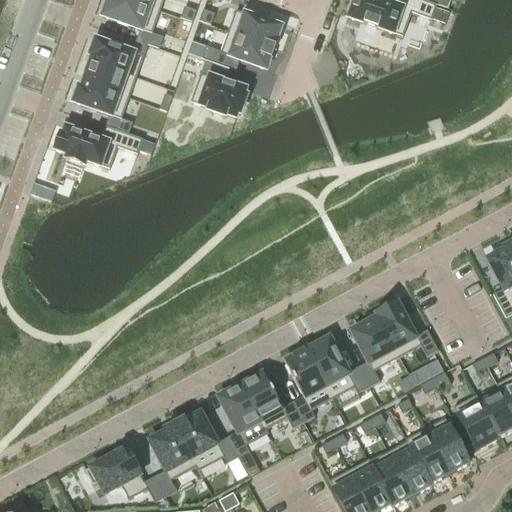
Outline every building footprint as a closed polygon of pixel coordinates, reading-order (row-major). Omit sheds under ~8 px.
[(105,4),(101,16),(102,17),(102,19),(139,32),(135,44),(147,48),(158,52),(162,40),(151,36),(159,14),(119,0),(108,0),(107,5),(105,4)] [(119,0),(159,14),(163,0),(119,0)] [(349,15),(348,20),(363,26),(377,32),(377,31),(402,39),(410,15),(430,23),(436,7),(427,4),(414,0),(396,0),(394,8),(385,5),(385,4),(374,0),(373,0),(371,0),(352,0),(348,15),(349,15)] [(184,9),(179,21),(191,25),(195,14),(184,9)] [(202,12),(198,24),(209,28),(214,17),(202,12)] [(235,13),(227,35),(274,51),(274,50),(279,35),(278,35),(280,29),(268,25),(268,24),(257,20),(256,21),(235,13)] [(227,35),(215,67),(227,71),(231,60),(265,72),(269,61),(270,61),(274,51),(227,35)] [(95,42),(89,58),(91,58),(91,60),(89,64),(135,80),(147,48),(135,44),(131,55),(95,42)] [(205,63),(190,105),(208,112),(208,114),(224,120),(225,118),(235,121),(236,116),(239,117),(246,99),(243,98),(245,93),(223,85),(227,71),(215,67),(205,63)] [(89,64),(82,85),(128,101),(135,80),(89,64)] [(78,89),(72,105),(109,118),(105,129),(127,137),(131,126),(120,122),(128,101),(82,85),(80,90),(78,89)] [(164,97),(158,111),(166,114),(171,99),(164,97)] [(58,136),(53,152),(67,157),(65,162),(84,169),(86,164),(109,172),(116,150),(136,157),(142,142),(127,137),(105,129),(100,143),(90,139),(90,138),(80,135),(65,130),(62,137),(58,136)] [(501,254),(487,262),(503,292),(492,297),(505,321),(511,317),(511,299),(511,247),(501,253),(501,254)] [(379,314),(374,316),(376,321),(398,361),(420,349),(426,359),(437,353),(426,333),(415,339),(408,326),(409,326),(408,324),(407,324),(404,319),(405,319),(404,317),(396,304),(391,307),(390,304),(377,311),(379,314)] [(355,332),(351,334),(368,364),(357,370),(368,390),(379,385),(373,374),(398,361),(376,321),(368,325),(366,323),(354,330),(355,332)] [(313,350),(306,353),(332,402),(354,390),(357,396),(368,390),(357,370),(346,376),(328,342),(326,343),(325,340),(312,347),(313,350)] [(292,361),(284,365),(285,367),(284,368),(285,369),(286,369),(289,374),(288,375),(289,376),(290,376),(302,399),(292,405),(303,425),(313,420),(310,413),(332,402),(306,353),(305,354),(303,351),(290,358),(292,361)] [(492,356),(482,361),(486,370),(497,364),(492,356)] [(482,361),(471,367),(476,375),(486,370),(482,361)] [(444,375),(429,382),(434,391),(436,394),(450,386),(444,375)] [(253,379),(240,386),(242,388),(241,388),(264,432),(265,432),(286,421),(292,431),(303,425),(292,405),(281,411),(268,387),(269,387),(268,385),(268,386),(265,380),(265,378),(264,379),(263,377),(254,381),(253,379)] [(511,378),(496,387),(511,416),(511,378)] [(429,382),(419,388),(423,396),(434,391),(429,382)] [(475,398),(474,399),(497,441),(511,433),(511,416),(496,387),(495,387),(497,392),(478,402),(475,398)] [(221,399),(219,400),(237,434),(226,440),(237,461),(248,455),(245,448),(267,436),(265,432),(264,432),(241,388),(233,392),(232,390),(219,397),(221,399)] [(474,399),(452,410),(475,453),(497,441),(474,399)] [(407,401),(397,407),(401,415),(412,410),(407,401)] [(184,423),(173,429),(195,469),(194,470),(197,474),(223,460),(226,467),(237,461),(226,440),(216,446),(200,416),(185,424),(184,423)] [(380,416),(369,422),(374,430),(384,424),(380,416)] [(444,421),(424,432),(448,477),(468,466),(444,421)] [(369,422),(359,427),(363,436),(374,430),(369,422)] [(163,436),(148,444),(164,474),(154,479),(165,500),(176,494),(170,483),(194,470),(195,469),(173,429),(162,435),(163,436)] [(424,432),(405,442),(430,489),(431,488),(430,486),(448,477),(424,432)] [(342,436),(331,442),(336,450),(346,445),(342,436)] [(331,442),(321,448),(325,456),(336,450),(331,442)] [(405,445),(387,455),(411,499),(430,489),(405,442),(404,443),(405,445)] [(113,458),(84,474),(92,489),(98,486),(104,497),(120,488),(127,502),(147,492),(154,505),(165,500),(154,479),(143,485),(125,451),(122,453),(121,452),(112,457),(113,458)] [(368,462),(367,463),(392,509),(411,499),(387,455),(369,464),(368,462)] [(367,463),(348,473),(368,511),(382,511),(390,508),(391,510),(392,509),(367,463)] [(368,511),(348,473),(329,483),(343,511),(368,511)] [(232,495),(225,499),(231,511),(238,507),(232,495)] [(225,499),(218,503),(222,511),(228,511),(231,511),(225,499)]
